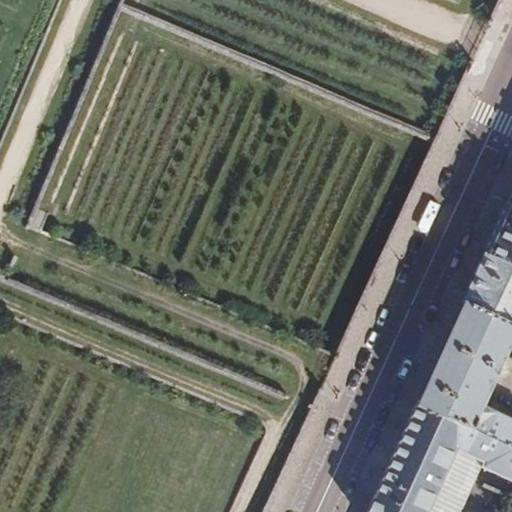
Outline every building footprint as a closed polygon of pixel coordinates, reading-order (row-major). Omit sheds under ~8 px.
[(511,207),(507,205),(495,230),(483,255),(511,268),(511,207)] [(473,279),(461,305),(511,328),(511,268),(483,255),(473,279)] [(511,328),(461,305),(439,353),(415,407),(511,451),(511,423),(481,409),(511,343),(511,328)] [(511,451),(415,407),(366,511),(427,511),(454,451),(481,463),(480,470),(511,484),(511,451)] [(427,511),(461,511),(480,470),(481,463),(454,451),(427,511)]
